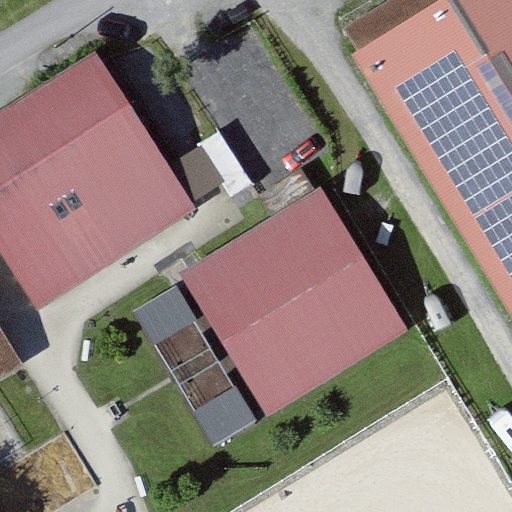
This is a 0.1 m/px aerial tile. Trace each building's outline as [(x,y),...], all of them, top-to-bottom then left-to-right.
[(511,0),(395,0),(339,33),(511,320),(511,0)] [(103,52),(0,119),(0,233),(51,311),(206,210),(103,52)] [(327,189),(187,277),(278,421),(419,332),(327,189)] [(0,319),(0,381),(28,363),(0,319)] [(197,409),(218,446),(255,425),(234,388),(197,409)]
